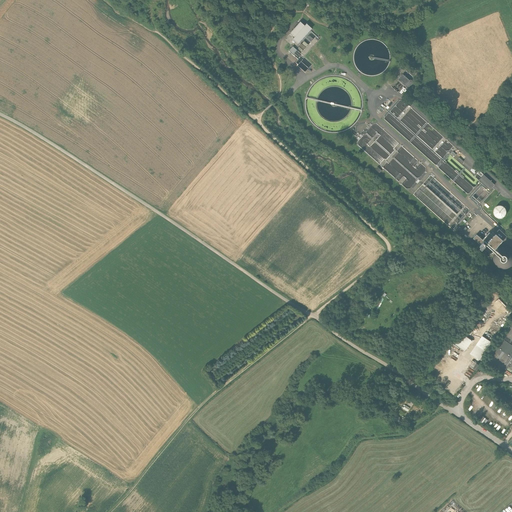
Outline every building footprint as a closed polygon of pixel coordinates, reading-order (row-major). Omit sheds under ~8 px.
[(300,22),(290,33),(294,37),(292,39),(297,44),(311,29),(307,25),(308,24),(307,23),(304,26),(300,22)] [(296,50),(292,46),(288,51),(292,55),(296,50)] [(324,53),(318,58),(322,63),(328,58),(324,53)] [(403,74),(398,80),(408,89),(413,83),(411,80),(410,81),(403,74)] [(484,175),(479,180),(490,190),(495,185),(484,175)] [(500,205),(498,206),(496,207),(495,208),(494,210),(494,212),(494,214),(495,216),(497,217),(499,218),(501,218),(503,217),(505,216),(506,214),(506,212),(506,210),(505,208),(504,207),(502,206),(500,205)] [(477,234),(473,238),(482,246),(480,247),(483,249),(484,248),(491,255),(503,241),(496,234),(494,236),(489,232),(483,240),(477,234)] [(511,250),(511,249),(507,247),(504,247),(501,247),(498,249),(495,251),(494,254),(493,258),(494,261),(495,264),(498,267),(501,268),(504,269),(508,268),(511,267),(511,265),(511,250)] [(511,322),(484,363),(501,374),(504,369),(511,373),(511,371),(511,322)] [(491,342),(482,336),(470,353),(479,359),(491,342)]
